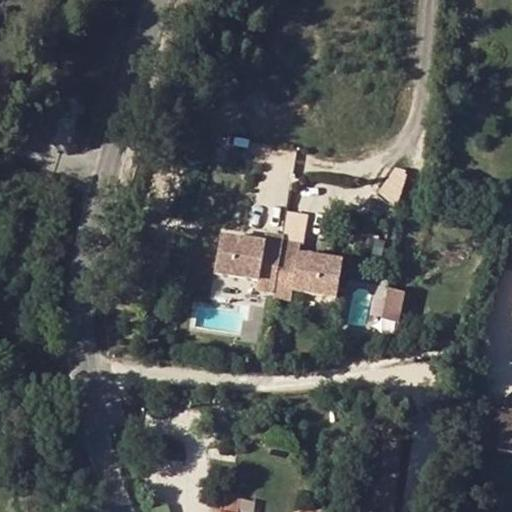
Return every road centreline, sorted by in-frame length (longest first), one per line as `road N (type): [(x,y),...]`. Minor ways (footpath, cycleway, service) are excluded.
road 1 (tertiary): [(121,511),(82,364),(81,277),(101,184)]
road 2 (tertiary): [(101,184),(158,0)]
